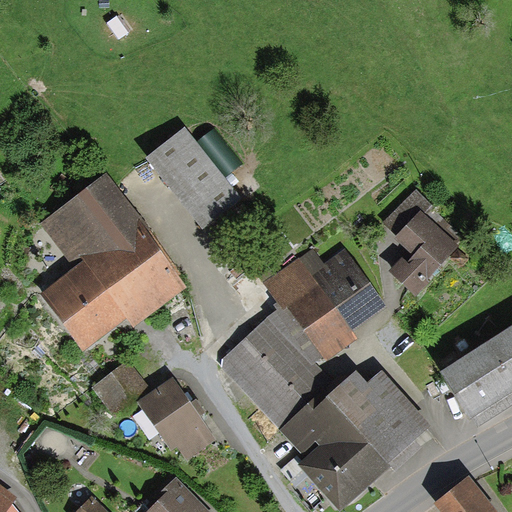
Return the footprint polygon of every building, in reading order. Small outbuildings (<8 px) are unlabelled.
[(183,131),(150,158),(202,222),(236,196),(183,131)] [(185,274),(107,172),(40,223),(73,265),(38,292),(84,353),(127,320),(135,329),(190,287),(182,277),(185,274)] [(384,221),(399,235),(422,210),(425,213),(433,204),(416,188),(384,221)] [(402,258),(392,270),(418,294),(462,247),(425,213),(422,210),(399,235),(396,238),(415,256),(408,263),(402,258)] [(287,306),(325,362),(357,338),(353,332),(388,306),(346,249),(324,264),(312,248),(286,266),(275,252),(259,265),(269,278),(262,283),(282,309),(287,306)] [(276,311),(216,363),(278,429),(304,457),(298,463),(341,511),(434,431),(382,372),(368,383),(356,370),(338,387),(320,367),(325,362),(287,306),(282,309),(276,311)] [(511,325),(439,372),(469,418),(473,415),(480,426),(511,405),(511,325)] [(93,386),(114,414),(150,387),(129,359),(93,386)] [(172,378),(138,401),(171,450),(179,445),(188,458),(215,440),(172,378)] [(497,511),(469,477),(435,504),(441,511),(497,511)] [(161,500),(148,511),(209,511),(177,479),(158,497),(161,500)] [(0,511),(17,511),(11,504),(17,496),(0,484),(0,511)] [(109,511),(92,495),(74,511),(109,511)]
